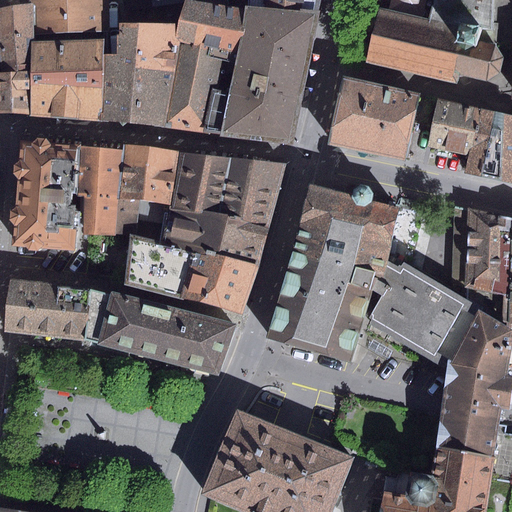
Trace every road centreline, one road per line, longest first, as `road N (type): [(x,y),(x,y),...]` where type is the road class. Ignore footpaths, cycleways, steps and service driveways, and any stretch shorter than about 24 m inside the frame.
road 1 (residential): [(182,511),(204,442),(250,345),(306,157)]
road 2 (residential): [(306,157),(511,198)]
road 3 (residential): [(306,157),(339,0)]
